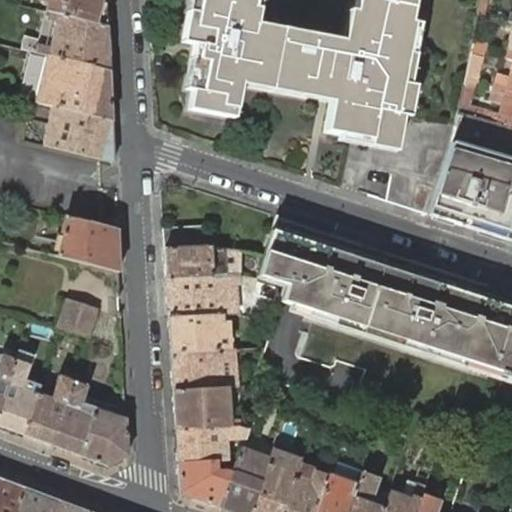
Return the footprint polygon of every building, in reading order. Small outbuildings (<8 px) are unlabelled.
[(105,0),(40,0),(40,2),(47,4),(45,12),(107,26),(105,0)] [(356,0),(354,11),(348,10),(342,40),(257,24),(261,0),(188,0),(180,42),(188,44),(192,45),(189,58),(183,89),(189,91),(185,111),(233,120),(240,86),(320,101),(327,102),(331,103),(325,132),(340,135),(339,141),(348,143),(396,152),(403,116),(410,117),(416,87),(409,85),(415,55),(414,54),(420,24),(411,22),(414,0),(356,0)] [(480,0),(479,12),(485,14),(487,0),(480,0)] [(20,51),(45,57),(109,72),(107,26),(45,12),(38,41),(24,38),(20,51)] [(487,44),(474,40),(464,83),(474,86),(479,70),(475,69),(478,58),(482,59),(487,44)] [(511,97),(511,51),(508,50),(506,57),(511,58),(511,73),(508,86),(496,82),(494,92),(511,97)] [(45,57),(35,101),(55,106),(111,121),(109,72),(45,57)] [(474,86),(464,83),(458,113),(497,125),(499,116),(489,113),(490,111),(470,105),(474,86)] [(506,128),(511,129),(511,97),(494,92),(491,102),(502,105),(511,108),(506,128)] [(499,116),(497,125),(506,128),(511,108),(502,105),(499,116)] [(55,106),(45,146),(113,163),(111,121),(55,106)] [(451,143),(428,215),(511,242),(511,129),(506,128),(497,125),(458,113),(455,126),(451,143)] [(225,145),(245,148),(247,140),(227,136),(225,145)] [(285,287),(280,302),(307,311),(511,376),(511,291),(333,232),(305,223),(276,214),(263,255),(256,278),(285,287)] [(119,273),(116,229),(68,217),(58,257),(119,273)] [(163,249),(205,247),(204,226),(162,228),(163,249)] [(224,275),(222,248),(211,247),(205,247),(163,249),(166,278),(224,275)] [(226,315),(239,314),(238,285),(240,285),(241,274),(224,275),(166,278),(168,318),(226,315)] [(59,329),(89,337),(97,314),(67,306),(59,329)] [(511,376),(307,311),(305,317),(511,384),(511,376)] [(168,318),(170,353),(228,350),(226,315),(168,318)] [(237,362),(236,350),(228,350),(170,353),(173,390),(236,387),(234,362),(237,362)] [(0,425),(23,435),(38,394),(40,387),(26,382),(31,364),(34,357),(19,352),(17,359),(16,360),(0,406),(0,425)] [(0,406),(16,360),(2,356),(0,362),(0,406)] [(53,399),(60,377),(45,372),(40,387),(38,394),(53,399)] [(52,445),(74,381),(60,377),(53,399),(38,394),(23,435),(52,445)] [(75,382),(74,381),(52,445),(108,466),(127,456),(126,419),(90,407),(92,399),(86,397),(89,386),(75,382)] [(237,395),(237,388),(236,387),(173,390),(175,430),(238,427),(237,420),(229,421),(227,395),(237,395)] [(126,419),(126,410),(92,399),(90,407),(126,419)] [(245,438),(247,429),(238,427),(175,430),(177,462),(214,461),(227,460),(225,440),(245,438)] [(231,511),(248,511),(268,459),(240,449),(236,460),(231,473),(217,507),(231,511)] [(297,470),(300,462),(271,451),(268,459),(297,470)] [(281,511),(297,470),(268,459),(248,511),(281,511)] [(180,493),(217,507),(231,473),(224,472),(215,472),(214,461),(177,462),(179,492),(180,493)] [(331,477),(328,476),(314,511),(347,511),(356,486),(362,472),(336,462),(331,477)] [(314,511),(328,476),(314,471),(312,475),(297,470),(281,511),(314,511)] [(381,511),(385,503),(388,495),(374,490),(378,478),(362,472),(356,486),(347,511),(381,511)] [(0,478),(0,511),(15,511),(24,488),(0,478)] [(388,495),(385,503),(381,511),(416,511),(422,494),(425,487),(407,481),(400,499),(388,495)] [(24,488),(15,511),(52,511),(57,500),(24,488)] [(437,511),(435,511),(439,500),(422,494),(416,511),(437,511)] [(88,511),(57,500),(52,511),(88,511)]
